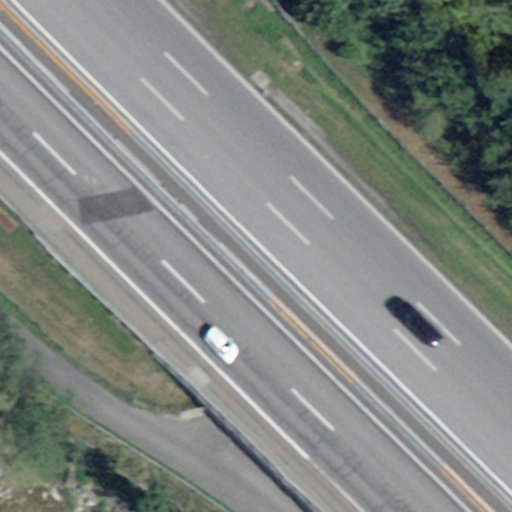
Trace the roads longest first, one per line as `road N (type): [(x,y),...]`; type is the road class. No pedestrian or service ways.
road 1 (motorway): [(511,420),(84,0)]
road 2 (motorway): [(0,115),(400,511)]
road 3 (unclassified): [(0,326),(75,389),(263,511)]
